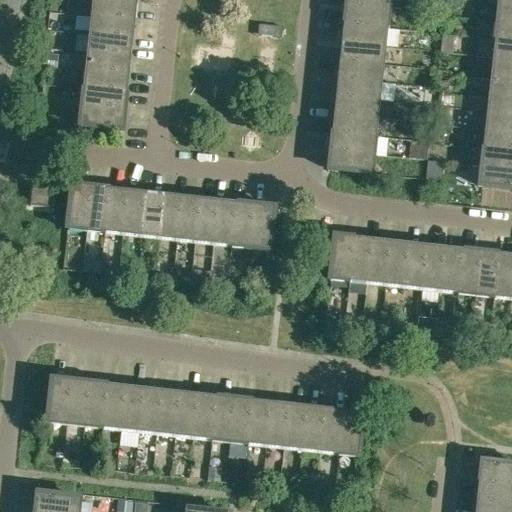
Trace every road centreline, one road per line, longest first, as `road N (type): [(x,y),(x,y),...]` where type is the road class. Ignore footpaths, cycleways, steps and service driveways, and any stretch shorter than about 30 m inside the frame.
road 1 (residential): [(355,375),(22,332)]
road 2 (residential): [(511,225),(332,205),(294,181)]
road 3 (residential): [(294,181),(315,0)]
road 4 (residential): [(1,511),(22,332)]
road 5 (residential): [(153,166),(172,0)]
road 6 (residential): [(153,166),(294,181)]
